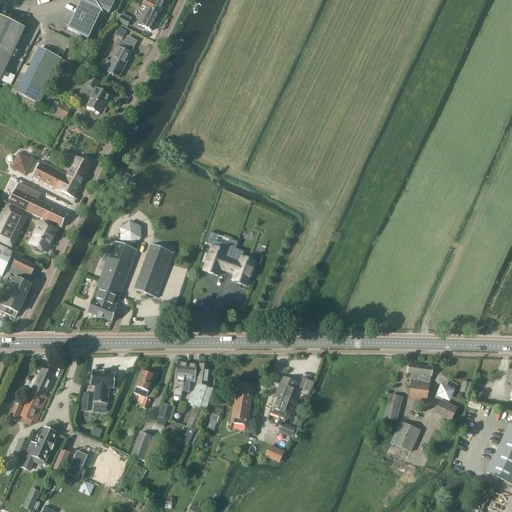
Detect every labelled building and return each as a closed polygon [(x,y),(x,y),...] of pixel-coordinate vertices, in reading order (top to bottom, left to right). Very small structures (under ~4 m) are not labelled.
[(68,28),(67,30),(88,39),(97,20),(101,11),(109,14),(115,0),(81,0),(81,1),(76,11),(70,24),(67,27),(68,28)] [(162,0),(144,0),(141,6),(146,9),(160,16),(166,2),(162,0)] [(140,24),(139,25),(152,32),(154,28),(160,16),(146,9),(140,24)] [(127,28),(132,19),(122,14),(118,23),(127,28)] [(11,57),(24,30),(0,18),(0,68),(6,55),(11,57)] [(116,35),(123,38),(126,32),(119,28),(116,35)] [(103,61),(100,66),(101,69),(106,71),(105,72),(119,79),(131,54),(130,54),(133,48),(123,43),(121,42),(110,63),(105,60),(103,61)] [(39,104),(61,60),(39,49),(17,94),(39,104)] [(85,86),(77,102),(87,107),(86,107),(100,114),(101,113),(102,114),(105,108),(104,107),(109,96),(96,89),(99,84),(98,84),(89,79),(85,86)] [(61,103),(55,115),(60,118),(66,105),(61,103)] [(88,137),(91,132),(83,128),(81,134),(88,137)] [(26,176),(34,161),(18,153),(10,168),(26,176)] [(67,154),(61,166),(68,170),(66,175),(82,183),(91,166),(71,156),(67,154)] [(41,162),(33,178),(74,199),(82,183),(66,175),(58,171),(53,168),(49,166),(45,164),(41,162)] [(62,228),(67,216),(38,202),(42,195),(19,184),(9,203),(41,218),(62,228)] [(8,209),(0,227),(0,241),(12,248),(26,217),(8,209)] [(40,224),(30,244),(34,246),(33,248),(34,251),(35,252),(37,253),(39,253),(41,252),(43,251),(46,252),(51,243),(50,242),(52,239),(53,239),(56,232),(40,224)] [(114,242),(100,279),(124,288),(137,251),(114,242)] [(207,263),(204,271),(213,275),(217,276),(218,276),(218,274),(220,269),(228,272),(235,250),(214,242),(210,255),(208,254),(205,262),(207,263)] [(157,298),(174,253),(151,245),(134,290),(157,298)] [(0,276),(2,278),(14,253),(0,246),(0,276)] [(244,253),(235,250),(228,272),(235,275),(233,280),(233,281),(233,282),(237,283),(246,286),(249,278),(251,279),(254,270),(252,270),(255,263),(242,258),(244,253)] [(11,268),(9,273),(28,282),(30,277),(36,266),(17,257),(11,268)] [(6,296),(0,307),(0,311),(15,319),(16,319),(22,305),(24,306),(27,300),(25,300),(31,286),(16,279),(9,276),(2,290),(1,293),(6,296)] [(100,279),(88,313),(98,317),(98,318),(99,319),(101,320),(101,319),(112,322),(117,309),(116,309),(124,288),(100,279)] [(194,383),(197,365),(177,362),(174,380),(175,380),(173,390),(188,393),(190,382),(194,383)] [(427,403),(432,368),(409,364),(406,385),(410,385),(407,401),(427,403)] [(206,387),(209,367),(199,365),(197,385),(189,402),(196,406),(187,426),(189,427),(182,440),(189,443),(196,431),(205,409),(206,409),(213,390),(203,389),(203,387),(206,387)] [(44,398),(54,375),(42,369),(31,393),(44,398)] [(93,371),(92,371),(90,387),(91,387),(95,387),(93,402),(93,403),(108,405),(108,404),(107,404),(109,389),(113,389),(114,389),(116,374),(115,374),(108,373),(108,372),(100,372),(93,372),(93,371)] [(146,399),(148,393),(151,387),(150,387),(154,377),(142,372),(133,394),(146,399)] [(284,420),(298,384),(283,378),(269,414),(284,420)] [(310,393),(314,383),(303,378),(299,389),(310,393)] [(467,398),(470,385),(462,383),(459,397),(467,398)] [(246,427),(252,387),(234,384),(232,398),(235,399),(231,425),(246,427)] [(34,423),(45,398),(44,398),(31,393),(31,392),(20,417),(34,423)] [(397,422),(402,399),(390,396),(385,419),(397,422)] [(147,410),(150,401),(144,399),(141,408),(147,410)] [(450,422),(456,409),(440,401),(434,414),(450,422)] [(17,415),(21,407),(15,404),(11,412),(17,415)] [(168,421),(172,408),(162,405),(158,418),(168,421)] [(217,422),(222,410),(215,407),(214,411),(208,409),(206,416),(205,416),(211,418),(210,420),(211,420),(217,422)] [(446,434),(451,425),(441,420),(436,429),(446,434)] [(411,453),(420,432),(400,423),(391,444),(411,453)] [(292,437),(295,429),(283,424),(280,432),(292,437)] [(486,473),(511,486),(511,485),(511,426),(508,425),(486,473)] [(100,439),(103,431),(92,427),(89,435),(100,439)] [(55,435),(43,429),(35,447),(30,445),(20,467),(27,470),(32,461),(33,457),(43,462),(43,461),(48,451),(49,452),(54,442),(54,441),(53,441),(55,435)] [(150,465),(159,441),(140,434),(131,456),(143,462),(150,465)] [(22,457),(28,442),(21,440),(15,455),(22,457)] [(279,464),(284,453),(270,446),(264,458),(279,464)] [(59,476),(69,454),(62,450),(52,473),(59,476)] [(78,451),(70,467),(73,469),(80,473),(81,471),(88,456),(87,456),(78,451)] [(31,489),(23,508),(31,511),(35,503),(39,493),(32,490),(31,489)]
